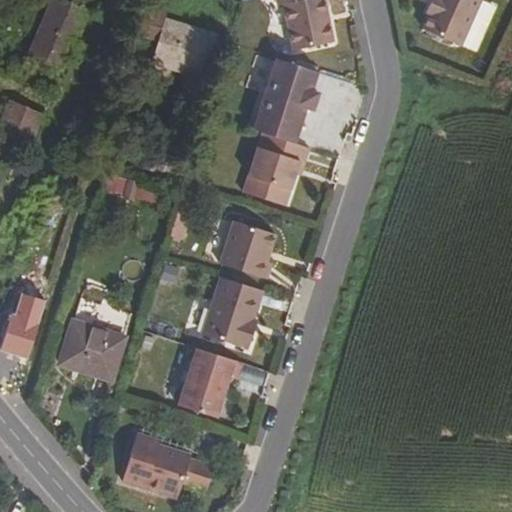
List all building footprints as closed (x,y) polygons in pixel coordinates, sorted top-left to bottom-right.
[(53,0),(42,27),(74,42),(87,13),(58,0),(53,0)] [(277,0),(279,7),(284,6),(294,52),(333,44),(324,0),(277,0)] [(484,0),(433,0),(427,14),(431,16),(424,31),(463,48),(484,0)] [(202,79),(216,36),(168,22),(155,64),(202,79)] [(61,69),(74,42),(42,27),(29,54),(61,69)] [(317,74),(275,61),(252,132),(294,145),(305,110),(312,112),(318,95),(310,93),(317,74)] [(10,104),(0,126),(0,131),(29,144),(42,117),(10,104)] [(304,165),(309,150),(294,145),(262,135),(242,194),(284,208),(299,164),(304,165)] [(171,161),(144,152),(138,168),(166,177),(171,161)] [(304,165),(299,164),(295,176),(300,178),(304,165)] [(122,197),(125,180),(110,177),(107,194),(122,197)] [(169,238),(183,241),(188,217),(174,214),(169,238)] [(275,236),(232,223),(219,266),(266,281),(271,265),(266,264),(275,236)] [(177,271),(166,267),(161,281),(173,284),(177,271)] [(262,293),(220,279),(202,336),(248,351),(254,331),(250,330),(262,293)] [(125,338),(73,322),(60,365),(111,381),(125,338)] [(152,341),(143,338),(140,347),(149,350),(152,341)] [(241,365),(195,350),(176,407),(215,419),(229,379),(236,381),(241,365)] [(159,442),(136,435),(122,482),(176,499),(189,457),(157,447),(159,442)] [(212,469),(188,462),(181,484),(205,492),(212,469)]
